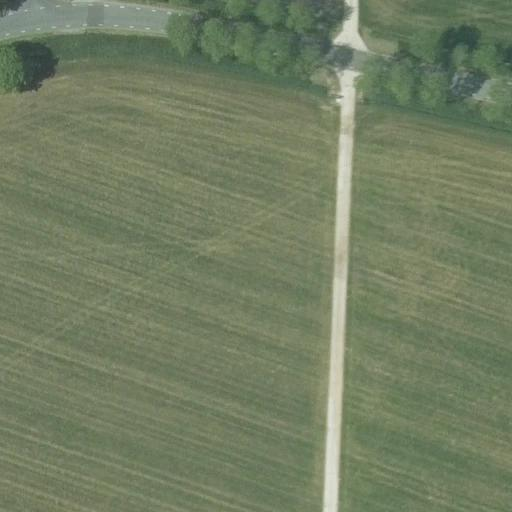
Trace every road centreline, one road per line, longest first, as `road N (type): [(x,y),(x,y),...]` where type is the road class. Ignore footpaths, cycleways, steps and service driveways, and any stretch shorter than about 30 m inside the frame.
road 1 (tertiary): [(511,98),(194,27),(83,16),(0,28)]
road 2 (track): [(349,0),(328,511)]
